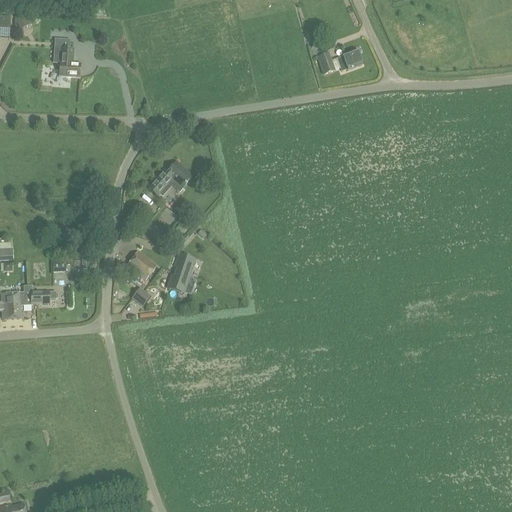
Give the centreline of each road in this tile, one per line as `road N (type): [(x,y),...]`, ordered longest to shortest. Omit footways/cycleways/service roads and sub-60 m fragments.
road 1 (unclassified): [(105,327),(119,188),(139,142),(183,119),(394,85)]
road 2 (unclassified): [(162,511),(105,327)]
